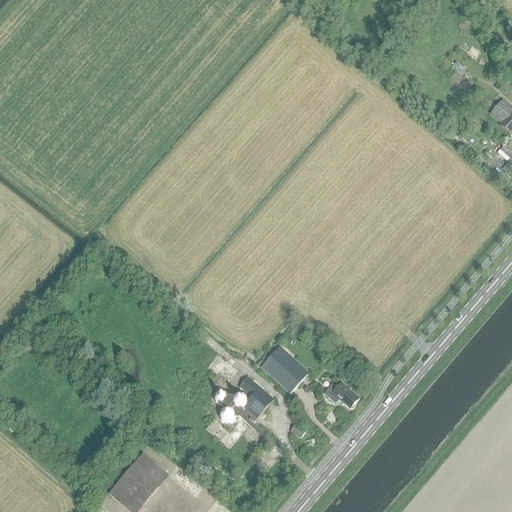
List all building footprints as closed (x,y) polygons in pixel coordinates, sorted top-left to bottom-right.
[(511,107),(503,100),(490,116),(501,125),(499,126),(511,137),(511,136),(511,107)] [(504,146),(499,151),(511,162),(511,152),(508,150),(504,146)] [(310,375),(281,348),(261,369),(291,396),(310,375)] [(239,390),(243,393),(237,400),(227,399),(227,398),(227,397),(226,396),(226,395),(225,394),(224,394),(223,393),(222,393),(221,392),(220,392),(219,392),(218,393),(217,393),(216,393),(216,394),(215,395),(214,396),(214,397),(214,398),(214,399),(214,401),(214,402),(215,403),(216,404),(217,405),(218,405),(219,406),(220,406),(223,412),(222,413),(221,414),(220,415),(220,416),(219,417),(219,418),(219,419),(219,420),(219,421),(220,421),(220,422),(221,423),(221,424),(222,424),(223,425),(224,425),(225,425),(226,425),(227,425),(228,425),(229,424),(230,423),(237,431),(244,431),(247,427),(250,429),(273,403),(248,381),(239,390)] [(343,409),(343,408),(349,413),(351,412),(352,413),(355,409),(354,408),(359,402),(341,387),(337,391),(333,387),(324,397),(335,408),(338,404),(343,409)] [(208,429),(223,441),(231,432),(216,420),(208,429)] [(305,433),(295,426),(289,434),(299,441),(305,433)] [(141,508),(143,507),(159,488),(168,477),(144,456),(117,488),(141,508)] [(217,494),(198,506),(201,511),(207,511),(222,502),(217,494)]
